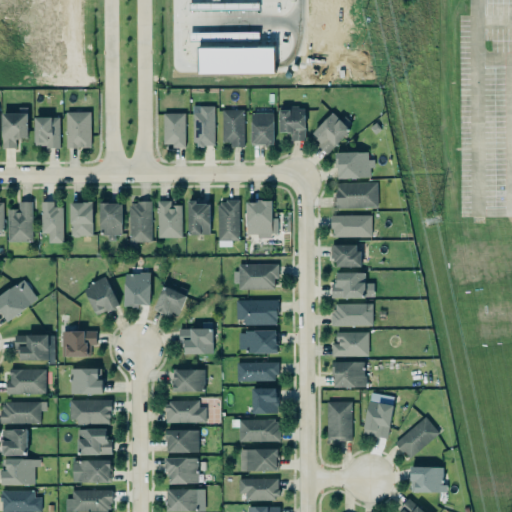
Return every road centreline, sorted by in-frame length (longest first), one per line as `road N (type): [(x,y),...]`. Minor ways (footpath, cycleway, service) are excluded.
road 1 (residential): [(305,176),(307,511)]
road 2 (residential): [(0,178),(305,176)]
road 3 (residential): [(110,0),(111,178)]
road 4 (residential): [(145,177),(142,0)]
road 5 (residential): [(137,346),(138,511)]
